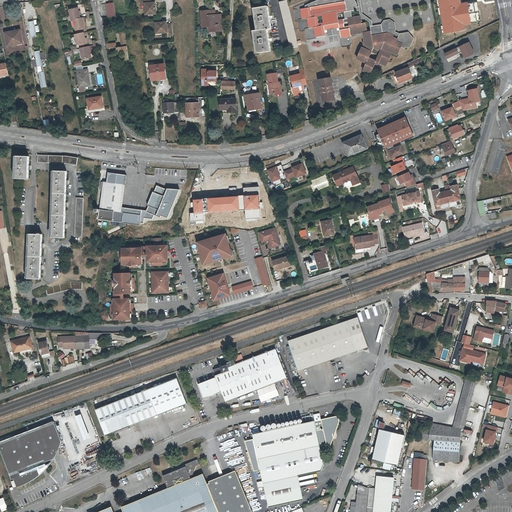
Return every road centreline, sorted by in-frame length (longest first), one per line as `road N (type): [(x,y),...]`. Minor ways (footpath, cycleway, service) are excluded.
road 1 (unclassified): [(26,511),(223,423),(352,394),(367,408)]
road 2 (primary): [(505,57),(301,140),(246,153),(163,155)]
road 3 (residential): [(166,325),(464,231)]
road 4 (residential): [(166,325),(158,340),(0,397)]
road 5 (residential): [(94,0),(121,122),(163,155)]
road 6 (residential): [(0,318),(71,327),(166,325)]
road 7 (primary): [(163,155),(0,132)]
road 8 (residential): [(464,231),(486,128),(505,92)]
road 9 (unclassified): [(367,408),(405,293)]
